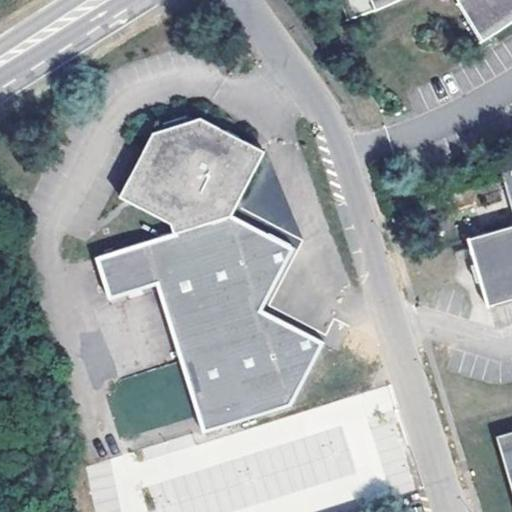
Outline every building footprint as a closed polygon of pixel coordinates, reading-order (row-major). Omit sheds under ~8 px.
[(511,0),(343,0),(349,17),(369,9),(388,2),(391,0),(457,0),(484,39),(498,29),(511,19),(511,0)] [(200,118),(153,132),(119,196),(170,223),(173,233),(96,257),(109,298),(146,287),(156,283),(180,359),(183,366),(203,431),(290,404),(322,342),(260,309),(293,248),(231,215),(264,152),(255,147),(200,118)] [(476,281),(480,280),(487,305),(511,297),(511,170),(503,173),(511,203),(511,225),(467,238),(474,263),(471,264),(474,273),(476,281)] [(156,283),(146,287),(170,362),(180,359),(156,283)] [(203,431),(183,366),(172,368),(193,434),(203,431)] [(511,432),(494,437),(511,498),(511,432)]
